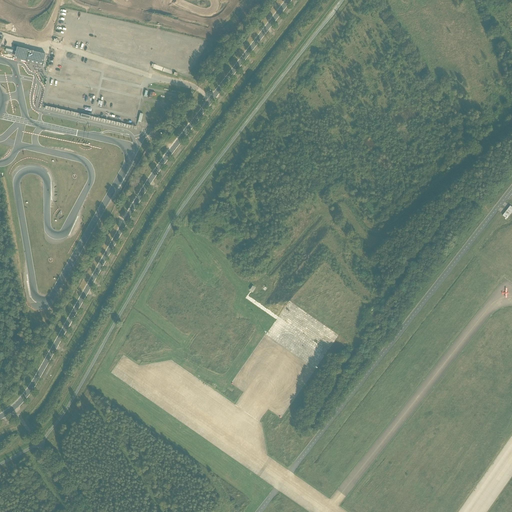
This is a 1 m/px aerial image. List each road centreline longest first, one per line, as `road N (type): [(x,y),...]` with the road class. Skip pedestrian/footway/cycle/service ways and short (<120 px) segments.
road 1 (track): [(304,0),(170,173),(35,404),(0,431)]
road 2 (tertiary): [(0,416),(26,394),(155,171),(288,0)]
